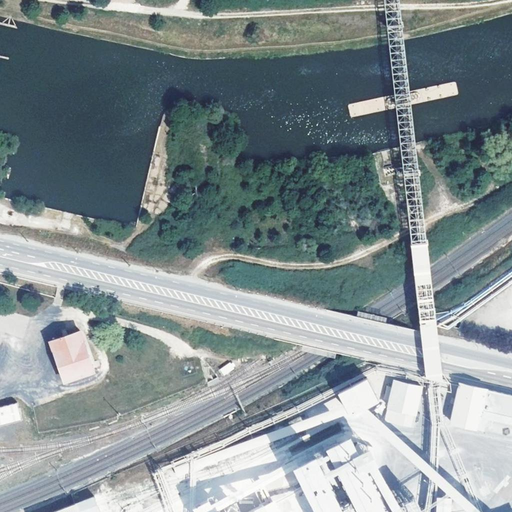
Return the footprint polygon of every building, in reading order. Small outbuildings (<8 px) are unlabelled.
[(177,168),(169,167),(167,177),(175,179),(177,168)] [(95,371),(94,369),(85,343),(81,331),(51,341),(65,382),(95,371)] [(89,341),(85,343),(94,369),(98,367),(89,341)] [(230,362),(219,370),(223,376),(235,368),(230,362)] [(338,394),(341,399),(349,415),(378,401),(370,386),(366,379),(338,394)] [(410,426),(420,387),(395,381),(385,420),(410,426)] [(511,423),(511,396),(459,384),(450,424),(482,430),(484,423),(488,422),(489,419),(511,423)] [(0,426),(22,420),(17,403),(0,407),(0,426)] [(376,502),(347,443),(325,454),(352,511),(364,511),(372,508),(371,505),(376,502)] [(324,470),(317,457),(304,463),(311,477),(324,470)] [(317,489),(323,502),(336,496),(330,483),(317,489)] [(220,511),(213,497),(196,507),(198,511),(220,511)]
